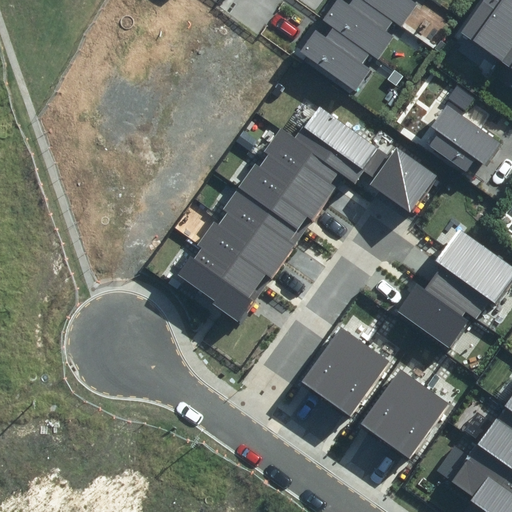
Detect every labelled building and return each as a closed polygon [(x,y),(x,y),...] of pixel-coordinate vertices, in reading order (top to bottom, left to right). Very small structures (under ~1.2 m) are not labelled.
[(320,27),(330,34),(365,59),(371,64),(388,40),(379,33),(388,20),(359,0),(348,0),(344,6),(339,1),(320,27)] [(359,0),(388,20),(396,26),(410,6),(403,1),(403,0),(359,0)] [(511,0),(476,0),(450,37),(491,67),(511,37),(511,0)] [(315,38),(299,61),(350,96),(366,74),(358,68),(365,59),(330,34),(323,43),(315,38)] [(511,37),(491,67),(511,81),(511,37)] [(222,96),(230,73),(212,66),(203,89),(222,96)] [(491,153),(438,113),(422,134),(431,142),(422,153),(457,179),(468,165),(477,171),(491,153)] [(65,114),(47,116),(51,143),(69,140),(65,114)] [(322,115),(299,146),(339,176),(354,187),(361,177),(374,187),(371,191),(410,219),(435,184),(394,154),(387,163),(322,115)] [(156,126),(73,136),(80,197),(164,186),(156,126)] [(289,140),(269,169),(327,208),(336,194),(330,190),(339,176),(299,146),(289,140)] [(269,169),(248,198),(301,234),(309,224),(314,227),(327,208),(269,169)] [(0,262),(43,215),(1,176),(0,177),(0,262)] [(248,198),(230,224),(288,265),(297,252),(293,248),(301,234),(248,198)] [(230,224),(208,257),(261,294),(269,282),(274,286),(288,265),(230,224)] [(407,267),(425,238),(412,229),(393,258),(407,267)] [(437,274),(441,276),(426,298),(461,322),(473,330),(484,314),(490,318),(511,285),(511,282),(458,245),(437,274)] [(261,294),(208,257),(188,285),(233,316),(231,319),(244,329),(259,309),(253,305),(261,294)] [(413,302),(398,323),(446,356),(463,331),(458,327),(461,322),(426,298),(420,306),(413,302)] [(370,361),(347,344),(308,397),(331,414),(370,361)] [(370,361),(331,414),(353,430),(392,377),(370,361)] [(426,403),(403,385),(364,438),(387,455),(426,403)] [(426,403),(387,455),(410,472),(449,420),(426,403)] [(511,404),(500,421),(504,424),(511,429),(511,404)] [(493,433),(472,464),(511,492),(511,429),(504,424),(496,435),(493,433)] [(60,479),(61,468),(0,461),(0,511),(66,511),(70,480),(60,479)] [(511,511),(511,492),(472,464),(448,498),(466,511),(511,511)] [(169,511),(143,491),(127,511),(169,511)]
